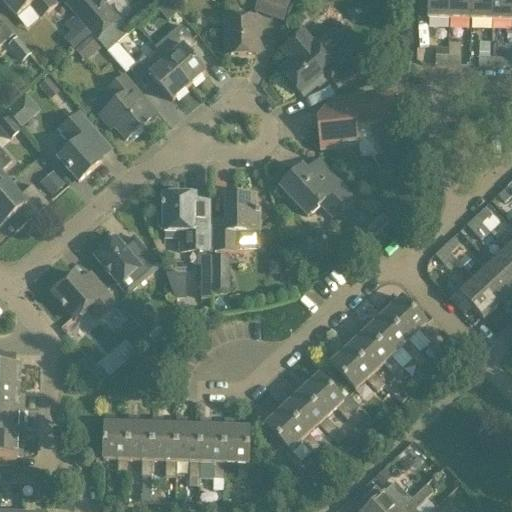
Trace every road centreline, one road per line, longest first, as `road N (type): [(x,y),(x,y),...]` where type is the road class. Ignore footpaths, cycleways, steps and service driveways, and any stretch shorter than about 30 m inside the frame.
road 1 (residential): [(229,376),(263,377),(389,262),(511,389)]
road 2 (residential): [(82,511),(83,496),(48,455),(52,344),(0,284)]
